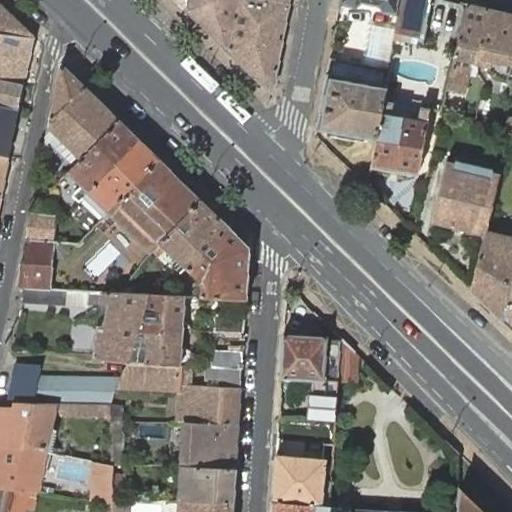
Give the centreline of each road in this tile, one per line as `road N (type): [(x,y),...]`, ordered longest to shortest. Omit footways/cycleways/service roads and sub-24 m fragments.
road 1 (residential): [(268,203),(250,511)]
road 2 (residential): [(62,1),(0,296)]
road 3 (primary): [(62,1),(268,203)]
road 4 (primary): [(261,145),(112,0)]
road 5 (secondary): [(377,307),(511,462)]
road 6 (primary): [(399,278),(261,145)]
road 7 (primary): [(377,307),(511,429)]
road 8 (primary): [(511,397),(399,278)]
road 9 (residential): [(318,0),(296,108),(261,145)]
road 10 (primary): [(268,203),(377,307)]
road 11 (secondary): [(511,372),(399,278)]
